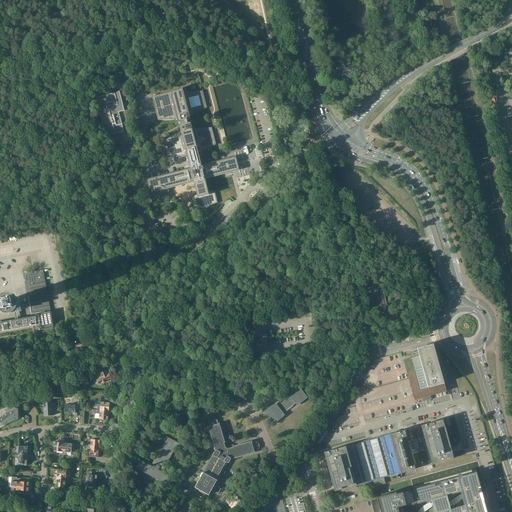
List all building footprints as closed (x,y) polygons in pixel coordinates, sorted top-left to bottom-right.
[(97,71),(89,66),(86,72),(94,76),(97,71)] [(183,89),(178,90),(152,97),(158,120),(175,119),(177,119),(178,122),(180,122),(180,124),(179,124),(181,131),(180,132),(163,140),(168,157),(186,156),(187,156),(190,168),(147,179),(150,193),(153,192),(154,196),(153,197),(168,193),(167,189),(194,182),(197,195),(192,198),(194,209),(207,209),(218,203),(215,192),(209,192),(205,179),(239,170),(236,156),(228,158),(207,163),(208,164),(202,165),(199,153),(200,153),(216,144),(212,127),(194,128),(192,129),(191,121),(188,122),(187,120),(191,119),(190,116),(192,115),(207,108),(203,91),(186,92),(184,92),(183,89)] [(122,144),(132,141),(119,92),(97,98),(106,136),(109,135),(110,135),(112,146),(122,144)] [(301,150),(297,155),(302,160),(306,155),(307,154),(308,155),(315,148),(309,143),(303,150),(304,150),(302,152),(301,150)] [(220,224),(224,228),(240,211),(236,208),(220,224)] [(0,331),(33,326),(34,331),(54,328),(54,327),(53,322),(43,270),(33,272),(27,273),(27,271),(25,272),(25,273),(23,274),(25,286),(28,304),(17,306),(18,310),(29,308),(31,317),(5,322),(0,322),(0,331)] [(367,288),(372,308),(373,311),(388,307),(381,284),(367,288)] [(17,304),(16,299),(15,299),(15,298),(13,299),(14,299),(12,299),(7,300),(7,302),(6,302),(6,303),(7,303),(7,304),(8,310),(10,310),(11,310),(11,312),(14,311),(17,311),(18,310),(17,306),(17,304)] [(402,356),(403,361),(408,377),(412,392),(413,395),(414,400),(415,404),(447,395),(449,395),(451,394),(446,374),(442,375),(439,365),(438,362),(440,361),(441,365),(442,367),(444,367),(438,347),(434,348),(433,344),(417,348),(418,352),(402,356)] [(105,370),(104,371),(102,368),(96,371),(99,379),(97,380),(99,384),(111,378),(108,372),(106,373),(105,370)] [(285,415),(283,413),(295,403),(297,406),(308,397),(298,385),(288,394),(290,396),(278,406),(276,403),(265,411),(274,423),(285,415)] [(53,411),(53,406),(56,406),(59,406),(59,400),(52,400),(52,402),(43,403),(44,416),(49,416),(53,415),(53,411)] [(64,409),(64,412),(72,413),(72,412),(75,412),(76,410),(79,410),(79,405),(81,405),(81,400),(79,400),(76,400),(73,400),(73,405),(71,405),(71,404),(69,404),(69,405),(65,405),(64,409)] [(98,404),(97,410),(104,410),(104,411),(109,411),(112,412),(112,408),(109,408),(110,402),(101,402),(101,404),(98,404)] [(0,426),(4,424),(18,419),(18,409),(13,407),(0,412),(0,426)] [(108,420),(109,411),(104,411),(104,410),(97,410),(97,413),(100,414),(99,419),(108,420)] [(422,467),(432,464),(465,455),(463,450),(452,453),(451,448),(455,446),(461,440),(454,416),(449,418),(451,426),(448,427),(447,423),(446,418),(443,419),(412,428),(422,467)] [(223,471),(223,470),(227,463),(229,462),(231,459),(255,452),(254,451),(259,450),(258,449),(259,448),(259,447),(259,446),(259,445),(258,444),(258,443),(257,443),(256,442),(252,443),(252,442),(234,447),(233,445),(230,446),(228,449),(225,447),(227,444),(226,441),(225,442),(220,424),(218,424),(217,420),(216,420),(215,420),(214,420),(213,420),(212,420),(211,420),(211,421),(210,421),(210,422),(209,422),(210,426),(209,427),(211,434),(214,445),(216,450),(209,461),(208,461),(205,467),(206,467),(201,477),(200,477),(197,481),(198,482),(195,487),(200,490),(200,488),(205,491),(204,492),(209,495),(212,490),(213,490),(213,491),(214,491),(214,492),(215,492),(215,493),(216,493),(217,493),(218,493),(221,489),(219,488),(219,487),(218,486),(217,486),(217,485),(216,485),(216,486),(215,486),(214,485),(217,480),(217,481),(220,476),(221,476),(222,476),(222,475),(223,475),(223,474),(223,473),(224,473),(224,472),(223,471)] [(385,483),(384,477),(422,467),(412,428),(400,431),(399,430),(397,430),(397,432),(373,438),(346,446),(324,452),(325,457),(323,458),(323,460),(326,459),(332,480),(335,491),(356,485),(374,480),(375,486),(385,483)] [(151,466),(141,460),(137,467),(169,485),(173,478),(162,472),(175,447),(178,449),(180,444),(164,436),(162,440),(165,441),(152,465),(151,466)] [(54,451),(63,452),(63,447),(64,447),(64,443),(64,440),(61,439),(60,442),(55,442),(54,451)] [(99,449),(100,440),(91,439),(91,444),(88,444),(87,448),(90,448),(90,449),(95,449),(102,450),(102,449),(99,449)] [(73,444),(64,443),(64,447),(63,447),(63,452),(62,455),(66,455),(66,452),(75,453),(75,447),(72,447),(73,444)] [(28,446),(19,446),(19,454),(23,455),(28,455),(31,455),(31,452),(28,452),(28,446)] [(102,452),(102,450),(95,449),(90,449),(89,457),(98,458),(99,452),(102,452)] [(27,464),(28,455),(23,455),(19,454),(15,454),(15,458),(18,458),(18,463),(27,464)] [(70,473),(70,470),(58,469),(57,474),(54,474),(54,477),(57,478),(61,478),(66,478),(67,473),(70,473)] [(97,475),(92,475),(92,472),(89,471),(87,486),(93,487),(94,484),(96,484),(97,475)] [(410,490),(410,488),(381,496),(385,511),(487,511),(476,472),(413,489),(413,490),(410,490)] [(12,481),(11,493),(14,493),(14,490),(16,490),(20,490),(20,486),(21,481),(21,478),(18,478),(18,477),(12,477),(12,481)] [(69,479),(66,478),(61,478),(57,478),(56,489),(59,490),(59,487),(65,487),(66,482),(69,482),(69,479)] [(29,482),(21,481),(20,486),(20,490),(20,494),(23,494),(23,491),(29,491),(29,482)] [(296,499),(288,494),(277,511),(305,511),(302,497),(296,499)] [(56,511),(57,508),(52,507),(53,504),(49,503),(46,511),(56,511)] [(80,511),(93,511),(94,504),(81,503),(80,511)]
